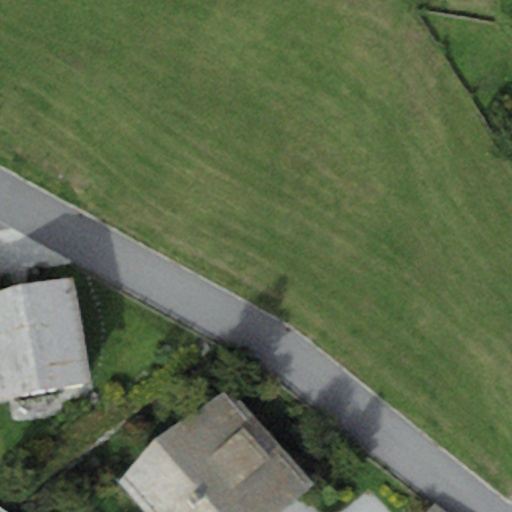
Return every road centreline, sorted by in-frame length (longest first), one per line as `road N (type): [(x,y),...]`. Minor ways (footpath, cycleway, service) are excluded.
road 1 (residential): [(482,511),(287,356),(0,197)]
road 2 (unknown): [(374,41),(511,333)]
